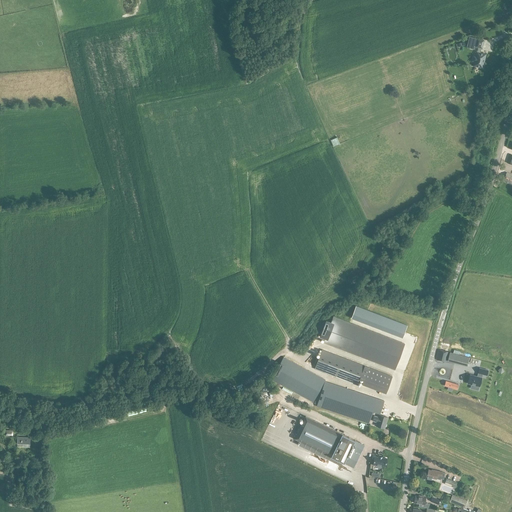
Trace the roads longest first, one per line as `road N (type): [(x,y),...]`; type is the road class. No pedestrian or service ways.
road 1 (track): [(409,455),(277,399),(250,408),(158,394),(0,412)]
road 2 (unclassified): [(401,511),(417,402),(511,114)]
